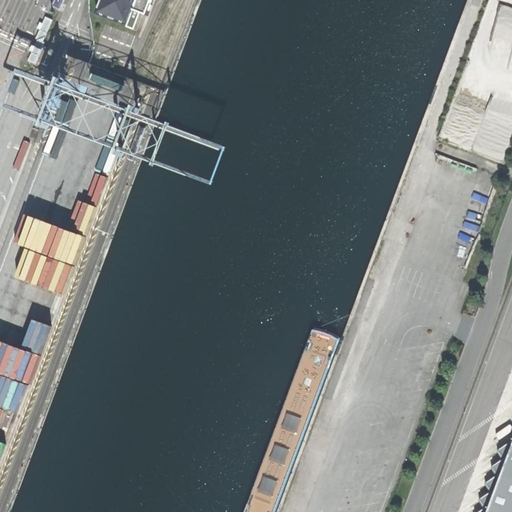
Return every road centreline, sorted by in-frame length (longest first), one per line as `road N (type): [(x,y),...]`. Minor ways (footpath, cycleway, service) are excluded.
road 1 (unclassified): [(415,511),(511,231)]
road 2 (unknown): [(401,301),(319,511)]
road 3 (unknown): [(401,301),(443,169)]
road 4 (unknown): [(470,511),(511,396)]
